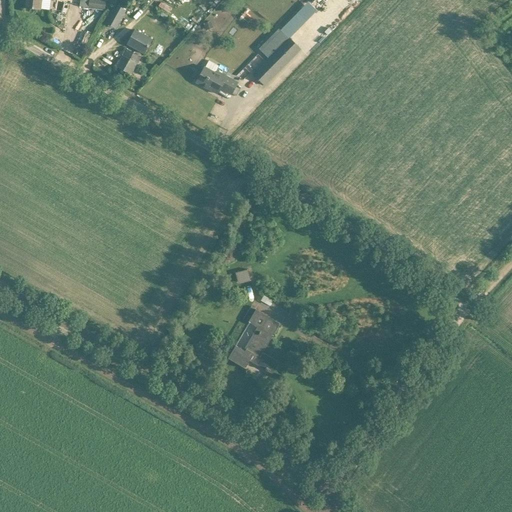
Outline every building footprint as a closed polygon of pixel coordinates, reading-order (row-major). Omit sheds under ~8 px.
[(24,0),(24,8),(41,10),(41,9),(49,10),(50,0),(24,0)] [(105,10),(105,0),(80,0),(80,6),(105,10)] [(115,28),(126,10),(116,4),(105,22),(115,28)] [(158,9),(156,11),(161,15),(160,15),(165,19),(168,16),(162,12),(163,12),(158,9)] [(205,30),(213,28),(210,21),(203,24),(205,30)] [(144,54),(152,40),(134,30),(127,44),(144,54)] [(268,58),(253,74),(264,85),(300,49),(289,38),(288,39),(280,31),(261,51),(262,52),(268,58)] [(130,75),(140,57),(126,49),(116,67),(130,75)] [(204,67),(196,82),(217,94),(220,88),(231,94),(235,87),(238,83),(224,75),(216,71),(215,73),(204,67)] [(235,87),(231,94),(236,96),(240,89),(235,87)] [(238,282),(250,279),(247,269),(235,272),(238,282)] [(235,345),(229,356),(230,357),(245,366),(246,367),(250,361),(251,359),(273,372),(279,362),(263,352),(280,324),(256,309),(248,322),(258,328),(245,351),(243,350),(235,345)]
